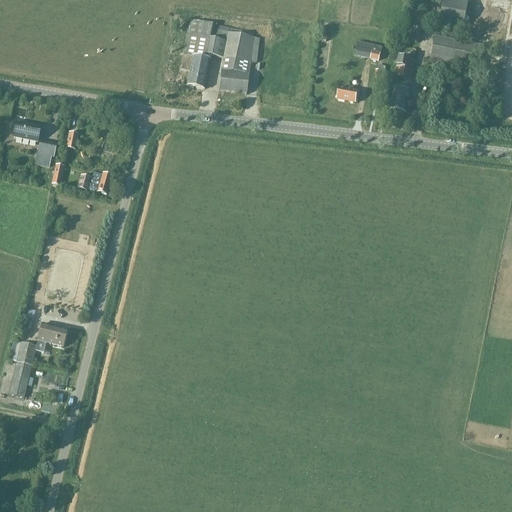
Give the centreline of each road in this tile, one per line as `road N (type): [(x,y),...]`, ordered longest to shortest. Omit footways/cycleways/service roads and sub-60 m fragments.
road 1 (unclassified): [(48,511),(146,112)]
road 2 (tertiary): [(511,155),(146,112)]
road 3 (tertiary): [(146,112),(0,84)]
